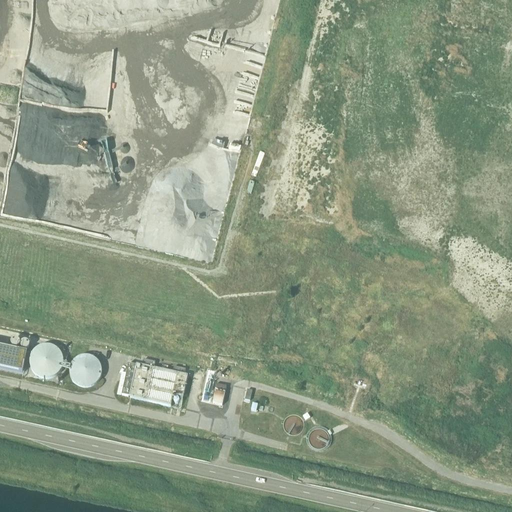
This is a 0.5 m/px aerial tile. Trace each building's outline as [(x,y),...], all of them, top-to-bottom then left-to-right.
[(30,373),(57,380),(64,351),(37,344),(30,373)] [(0,347),(0,368),(22,374),(26,354),(0,347)] [(70,370),(70,375),(71,379),(74,383),(77,386),(82,388),(86,388),(91,388),(95,385),(99,382),(101,378),(102,373),(101,369),(99,364),(96,361),(92,358),(88,357),(83,357),(78,359),(75,362),(72,365),(70,370)] [(131,398),(133,399),(133,400),(171,408),(173,396),(183,398),(187,381),(188,377),(140,367),(128,365),(124,384),(121,396),(129,398),(131,398)] [(213,405),(222,407),(225,393),(216,391),(213,405)]
